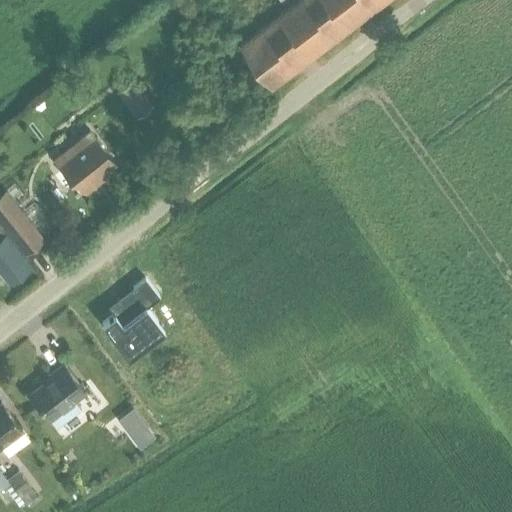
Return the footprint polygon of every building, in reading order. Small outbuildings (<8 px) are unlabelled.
[(274,85),(386,0),(300,0),(242,44),(274,85)] [(153,104),(133,77),(124,84),(144,111),(153,104)] [(81,147),(59,164),(83,194),(97,183),(95,180),(116,163),(90,129),(75,140),(81,147)] [(0,193),(0,221),(25,252),(44,237),(5,189),(0,193)] [(0,271),(10,284),(32,266),(0,225),(0,271)] [(140,281),(133,286),(140,295),(148,305),(154,300),(160,296),(153,286),(145,277),(140,281)] [(109,317),(102,322),(128,356),(132,354),(129,350),(144,338),(158,327),(161,324),(160,323),(158,321),(147,306),(146,304),(138,311),(123,322),(115,312),(114,313),(109,317)] [(54,378),(31,395),(47,417),(49,419),(51,418),(57,426),(80,408),(74,400),(84,393),(64,366),(52,375),(54,378)] [(0,446),(12,438),(19,448),(28,440),(21,431),(10,417),(0,403),(0,446)] [(132,407),(117,418),(138,447),(153,436),(132,407)] [(0,491),(10,484),(6,479),(0,470),(0,491)] [(6,479),(10,484),(26,504),(37,496),(17,470),(6,479)]
